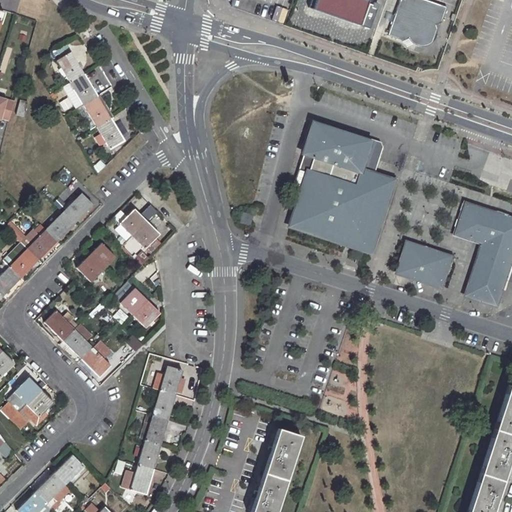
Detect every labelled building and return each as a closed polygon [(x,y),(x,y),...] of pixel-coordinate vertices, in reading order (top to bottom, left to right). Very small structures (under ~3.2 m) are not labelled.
[(369,2),(364,0),(318,0),(315,10),(353,24),(363,19),(369,2)] [(441,23),(446,7),(425,0),(399,0),(387,36),(403,41),(408,39),(410,42),(412,43),(415,45),(418,46),(423,47),(428,46),(432,43),(437,29),(435,25),(441,23)] [(361,27),(363,19),(353,24),(361,27)] [(70,52),(57,60),(70,82),(84,74),(70,52)] [(84,74),(70,82),(63,87),(76,109),(83,104),(97,96),(84,74)] [(97,96),(83,104),(97,126),(110,118),(97,96)] [(10,120),(15,102),(0,98),(0,118),(2,119),(2,117),(10,120)] [(66,98),(57,104),(63,113),(72,106),(66,98)] [(21,100),(17,114),(24,116),(28,102),(21,100)] [(110,118),(97,126),(110,149),(124,141),(110,118)] [(372,240),(392,181),(371,174),(371,171),(370,168),(372,167),(379,146),(371,143),(313,124),(307,142),(299,169),(308,172),(303,187),(294,214),(372,240)] [(98,172),(105,167),(100,160),(93,166),(98,172)] [(299,169),(294,184),(303,187),(308,172),(299,169)] [(82,193),(63,212),(75,223),(93,205),(82,193)] [(483,242),(466,294),(494,304),(511,248),(511,220),(465,205),(455,233),(483,242)] [(134,209),(120,223),(132,236),(146,221),(134,209)] [(63,212),(45,230),(57,241),(75,223),(63,212)] [(242,213),(239,224),(250,226),(253,215),(242,213)] [(146,221),(132,236),(145,248),(159,234),(146,221)] [(17,228),(11,222),(6,227),(12,233),(17,228)] [(39,236),(27,248),(39,260),(57,241),(45,230),(40,225),(34,231),(39,236)] [(33,230),(21,242),(27,248),(39,236),(34,231),(33,230)] [(101,242),(88,255),(103,269),(115,257),(101,242)] [(19,243),(3,260),(9,265),(25,248),(19,243)] [(438,286),(447,258),(406,244),(397,272),(438,286)] [(27,248),(9,267),(20,278),(39,260),(27,248)] [(88,255),(76,267),(91,282),(103,269),(88,255)] [(9,267),(0,275),(0,293),(3,297),(20,278),(9,267)] [(134,289),(120,303),(133,315),(147,301),(134,289)] [(147,301),(133,315),(146,328),(159,313),(147,301)] [(122,310),(115,315),(120,324),(128,319),(122,310)] [(55,311),(44,322),(63,341),(75,330),(78,326),(72,320),(73,319),(67,312),(62,317),(55,311)] [(75,330),(63,341),(81,359),(93,348),(96,344),(94,343),(90,342),(89,344),(75,330)] [(136,352),(143,344),(132,335),(125,343),(136,352)] [(93,348),(81,359),(99,377),(110,365),(93,348)] [(2,351),(0,352),(0,377),(0,378),(14,363),(2,351)] [(167,366),(160,390),(175,395),(183,370),(167,366)] [(156,372),(152,388),(158,390),(162,374),(156,372)] [(28,377),(14,391),(27,404),(41,390),(28,377)] [(511,386),(508,385),(466,511),(492,511),(494,506),(496,507),(497,503),(498,500),(496,499),(509,463),(510,463),(511,459),(511,456),(511,455),(511,450),(511,386)] [(41,390),(27,404),(39,416),(53,402),(41,390)] [(160,390),(152,415),(168,420),(175,395),(160,390)] [(145,439),(145,440),(161,445),(168,420),(152,415),(147,414),(145,422),(150,424),(145,439)] [(145,422),(140,438),(145,439),(150,424),(145,422)] [(255,490),(253,497),(255,498),(250,511),(275,511),(300,436),(277,429),(271,447),(270,446),(267,454),(269,454),(257,491),(255,490)] [(0,452),(4,458),(12,452),(0,436),(0,452)] [(145,440),(138,465),(153,470),(161,445),(145,440)] [(72,455),(54,473),(65,484),(83,466),(72,455)] [(123,474),(125,462),(117,460),(114,472),(123,474)] [(138,465),(131,490),(146,494),(153,470),(138,465)] [(54,473),(35,491),(47,503),(65,484),(54,473)] [(35,491),(17,510),(18,511),(37,511),(47,503),(35,491)] [(124,492),(121,499),(132,503),(135,496),(124,492)] [(86,511),(96,511),(98,509),(90,503),(84,510),(86,511)]
